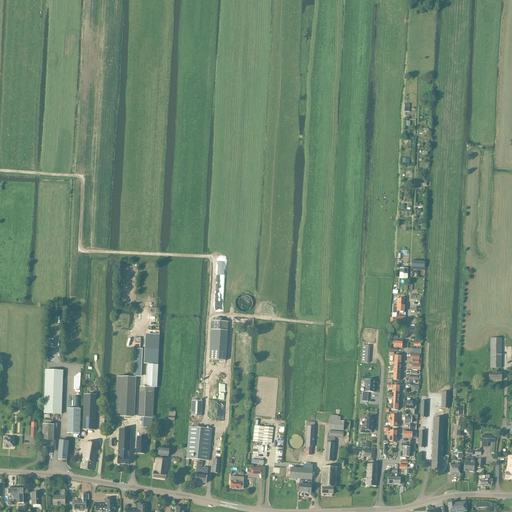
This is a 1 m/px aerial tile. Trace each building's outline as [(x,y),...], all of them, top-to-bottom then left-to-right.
[(400,269),(399,279),(407,279),(408,269),(400,269)] [(476,279),(475,302),(486,302),(486,280),(476,279)] [(393,305),(393,313),(397,313),(397,311),(404,312),(404,308),(403,308),(403,306),(393,305)] [(212,321),(211,330),(228,331),(228,323),(212,321)] [(394,341),(393,344),(393,348),(401,348),(402,341),(397,341),(398,337),(392,336),(392,341),(394,341)] [(489,372),(489,380),(501,381),(501,372),(498,372),(498,369),(501,369),(501,339),(490,339),(490,369),(492,369),(492,372),(489,372)] [(389,351),(389,356),(394,357),(394,352),(397,352),(398,349),(390,348),(389,351)] [(134,349),(133,377),(141,377),(142,349),(134,349)] [(209,360),(219,361),(225,361),(226,352),(219,351),(210,350),(209,360)] [(413,354),(412,360),(412,364),(420,365),(421,365),(421,355),(420,355),(419,355),(413,354)] [(146,387),(146,388),(154,388),(157,388),(158,365),(157,365),(148,364),(146,387)] [(63,371),(45,370),(44,414),(61,414),(63,371)] [(131,417),(132,377),(117,377),(116,417),(131,417)] [(362,392),(362,401),(367,402),(368,392),(374,393),(375,381),(366,380),(365,392),(362,392)] [(141,387),(140,418),(142,418),(142,428),(152,428),(152,427),(152,418),(153,418),(153,413),(154,388),(146,388),(146,387),(141,387)] [(84,395),(82,430),(96,431),(97,405),(95,405),(96,395),(84,395)] [(405,402),(405,409),(412,409),(416,409),(416,403),(417,403),(417,400),(410,400),(410,402),(406,402),(405,402)] [(191,401),(191,416),(201,416),(202,401),(191,401)] [(67,409),(67,424),(67,434),(80,434),(80,415),(81,409),(67,409)] [(410,423),(411,423),(411,418),(412,419),(413,415),(408,415),(408,417),(404,417),(404,423),(409,423),(409,424),(410,424),(410,423)] [(360,430),(360,433),(365,433),(366,431),(372,431),(373,418),(365,418),(364,430),(360,430)] [(434,418),(431,470),(442,470),(442,462),(445,462),(445,458),(442,457),(444,419),(434,418)] [(330,420),(330,430),(343,431),(344,421),(340,421),(330,420)] [(314,447),(315,422),(307,422),(306,455),(312,455),(312,447),(314,447)] [(53,446),(54,428),(51,428),(51,426),(43,425),(42,449),(48,449),(48,446),(53,446)] [(254,426),(253,442),(272,444),(273,428),(254,426)] [(209,461),(212,430),(189,427),(186,459),(209,461)] [(129,457),(131,430),(130,430),(120,430),(120,429),(118,457),(118,464),(129,465),(129,457)] [(343,437),(343,432),(329,431),(329,435),(327,435),(325,461),(333,462),(335,437),(343,437)] [(288,442),(288,444),(288,445),(288,446),(289,447),(290,448),(291,449),(292,449),(293,450),(295,450),(297,450),(298,449),(299,449),(300,448),(301,447),(302,446),(302,445),(303,444),(303,441),(302,440),(302,439),(301,438),(300,437),(299,436),(298,435),(297,435),(295,435),(294,435),(293,435),(291,436),(290,437),(289,437),(289,438),(288,440),(288,441),(288,442)] [(13,447),(14,439),(8,439),(7,438),(5,438),(4,438),(3,443),(4,443),(4,447),(5,448),(7,448),(8,447),(13,447)] [(145,454),(146,438),(137,438),(136,454),(145,454)] [(58,459),(65,460),(66,460),(67,460),(68,442),(65,441),(64,441),(63,441),(59,441),(58,459)] [(95,463),(98,444),(85,442),(82,461),(81,468),(86,470),(93,471),(95,463)] [(168,457),(169,449),(159,448),(158,455),(159,456),(161,456),(161,459),(157,458),(156,463),(155,472),(153,472),(152,477),(166,479),(168,460),(163,459),(164,456),(168,457)] [(206,483),(208,468),(202,467),(202,462),(197,461),(195,482),(206,483)] [(399,465),(399,469),(407,470),(407,461),(400,461),(400,465),(399,465)] [(460,475),(460,465),(460,462),(455,462),(455,465),(450,465),(450,475),(460,475)] [(367,464),(366,486),(376,487),(378,465),(367,464)] [(336,488),(337,467),(323,467),(322,481),(322,487),(322,494),(333,494),(333,487),(336,488)] [(300,479),(299,485),(299,492),(310,493),(311,486),(312,470),(290,468),(290,478),(300,479)] [(489,476),(484,476),(485,487),(490,486),(492,486),(491,484),(492,484),(492,479),(489,480),(489,476)] [(242,490),(243,478),(231,477),(230,489),(242,490)] [(17,499),(18,499),(18,504),(24,504),(23,491),(23,489),(21,489),(14,489),(14,488),(8,488),(8,492),(7,492),(7,495),(8,495),(13,495),(13,496),(14,496),(14,497),(15,498),(16,499),(17,499)] [(62,505),(65,505),(65,490),(61,490),(61,496),(53,496),(53,498),(51,499),(52,503),(53,503),(53,505),(57,505),(57,506),(58,506),(58,507),(59,507),(60,507),(61,507),(61,506),(62,505)] [(41,507),(45,507),(44,499),(41,499),(40,494),(36,494),(36,493),(32,493),(32,500),(30,500),(30,505),(36,505),(41,505),(41,507)] [(83,509),(86,509),(85,494),(81,494),(82,500),(74,501),(74,503),(72,503),(72,507),(74,507),(74,510),(78,510),(79,511),(80,511),(81,511),(82,511),(83,510),(83,509)] [(105,504),(95,504),(96,511),(102,511),(101,511),(114,511),(114,499),(105,499),(105,504)] [(448,511),(465,511),(466,511),(465,502),(455,503),(448,504),(448,511)]
